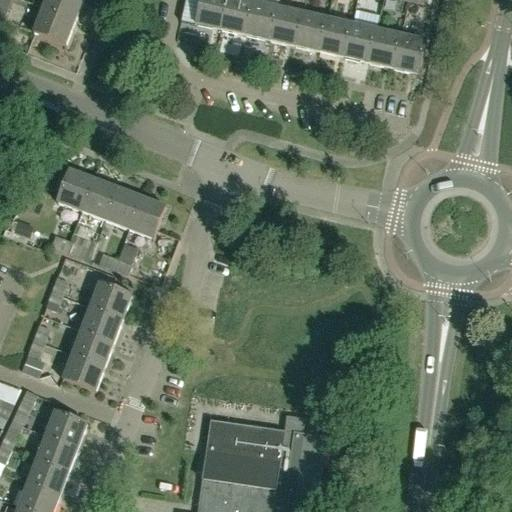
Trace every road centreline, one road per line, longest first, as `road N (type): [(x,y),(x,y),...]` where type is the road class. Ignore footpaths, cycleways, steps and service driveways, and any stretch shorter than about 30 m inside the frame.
road 1 (residential): [(402,125),(178,74),(166,50),(175,0)]
road 2 (residential): [(128,422),(226,162)]
road 3 (residential): [(226,162),(0,75)]
road 4 (tertiary): [(415,511),(449,277)]
road 5 (residential): [(411,219),(226,162)]
road 6 (tertiary): [(466,181),(508,0)]
road 7 (residential): [(128,422),(0,370)]
